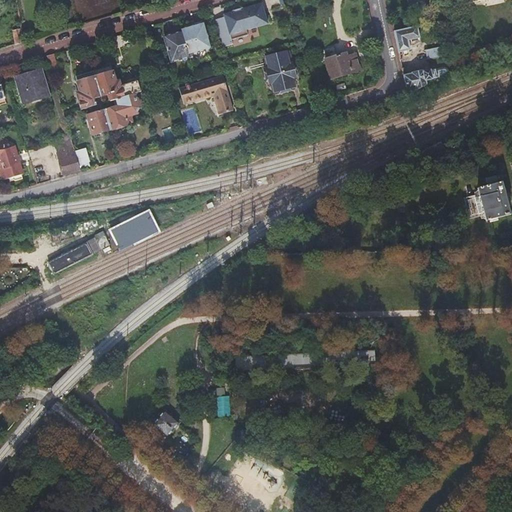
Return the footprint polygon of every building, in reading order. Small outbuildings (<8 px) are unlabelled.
[(429,0),(410,0),(413,11),(431,7),(429,0)] [(220,5),(212,8),(218,27),(226,25),(220,5)] [(182,32),(165,37),(172,62),(190,57),(189,54),(210,48),(203,24),(181,30),(182,32)] [(417,27),(406,29),(407,35),(419,33),(417,27)] [(16,45),(24,43),(21,29),(13,30),(16,45)] [(406,29),(394,31),(397,44),(399,52),(408,50),(411,50),(419,48),(421,43),(419,33),(407,35),(406,29)] [(444,53),(442,47),(426,50),(427,60),(439,57),(440,57),(441,56),(442,56),(443,55),(443,54),(444,54),(444,53)] [(270,69),(267,70),(270,83),(273,82),(275,91),(294,87),(292,77),(295,76),(289,52),(268,57),(270,69)] [(346,53),(325,59),(331,80),(360,71),(355,54),(347,57),(346,53)] [(54,54),(47,56),(51,72),(58,69),(54,54)] [(411,55),(411,56),(403,57),(405,70),(421,68),(420,55),(411,55)] [(111,67),(94,72),(103,103),(135,94),(142,92),(140,84),(139,84),(138,81),(137,82),(135,79),(120,84),(119,82),(116,83),(111,67)] [(440,69),(442,77),(450,75),(451,75),(451,74),(452,73),(452,72),(452,71),(452,70),(451,69),(450,68),(449,68),(448,67),(447,67),(440,69)] [(13,77),(14,80),(23,77),(24,81),(35,77),(34,74),(43,71),(43,68),(13,77)] [(404,75),(408,96),(428,86),(427,81),(442,77),(440,69),(424,72),(424,71),(404,75)] [(23,77),(14,80),(21,103),(31,100),(30,96),(39,94),(40,98),(50,95),(43,71),(34,74),(35,77),(24,81),(23,77)] [(78,93),(83,110),(103,103),(94,72),(76,77),(80,92),(78,93)] [(224,76),(197,83),(190,85),(187,86),(180,88),(184,103),(213,95),(219,116),(235,111),(224,76)] [(31,100),(21,103),(21,106),(51,97),(50,95),(40,98),(39,94),(30,96),(31,100)] [(135,94),(103,103),(105,110),(111,130),(112,133),(120,131),(119,128),(129,124),(128,123),(132,122),(131,117),(132,115),(137,113),(140,108),(135,94)] [(111,130),(105,110),(88,116),(94,135),(111,130)] [(181,122),(179,113),(175,114),(173,117),(174,123),(177,124),(181,122)] [(71,138),(53,143),(63,175),(80,170),(71,138)] [(0,139),(0,162),(0,163),(0,162),(0,169),(3,180),(22,174),(13,144),(12,144),(8,145),(4,143),(3,139),(2,139),(0,139)] [(86,152),(76,155),(79,164),(89,161),(86,152)] [(480,197),(468,200),(472,215),(484,212),(486,221),(510,215),(502,183),(499,183),(497,176),(486,179),(488,186),(478,189),(480,197)] [(112,229),(123,251),(163,231),(152,209),(112,229)] [(89,244),(50,262),(55,273),(94,254),(89,244)] [(167,411),(155,426),(168,437),(181,422),(167,411)]
